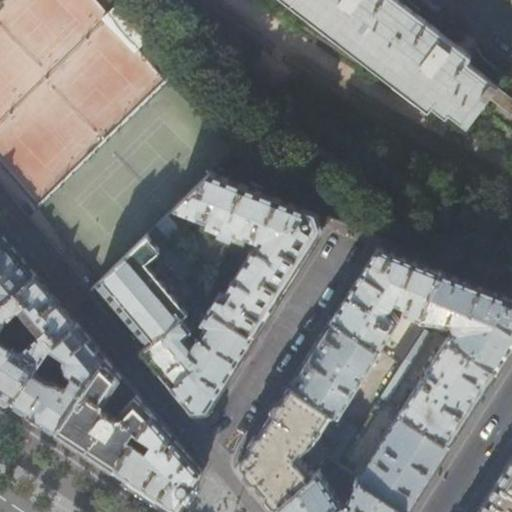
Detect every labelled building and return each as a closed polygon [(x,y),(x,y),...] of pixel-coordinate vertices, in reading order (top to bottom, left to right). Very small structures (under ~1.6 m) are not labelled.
[(295,0),(447,114),(448,112),(467,126),(496,86),(492,83),(500,72),(485,60),(478,52),(474,57),(415,15),(418,9),(406,0),(295,0)] [(323,227),(318,212),(208,169),(171,207),(255,241),(223,291),(219,289),(208,306),(254,334),(266,317),(287,283),(323,227)] [(94,248),(102,240),(55,193),(37,211),(97,270),(106,261),(94,248)] [(171,235),(171,225),(162,216),(151,227),(165,240),(165,241),(171,235)] [(165,240),(151,227),(97,282),(149,342),(180,316),(186,311),(157,278),(161,274),(154,266),(150,269),(143,262),(165,240)] [(0,303),(35,272),(16,250),(0,231),(0,303)] [(232,245),(234,238),(215,231),(212,237),(214,241),(223,244),(227,243),(232,245)] [(441,269),(380,244),(356,280),(332,318),(380,349),(399,320),(389,305),(392,300),(405,306),(403,311),(417,318),(413,320),(391,355),(401,362),(423,327),(425,324),(421,319),(441,269)] [(180,282),(193,270),(172,248),(159,260),(180,282)] [(511,296),(441,269),(421,319),(452,323),(455,329),(447,337),(497,369),(511,345),(511,296)] [(47,350),(50,346),(77,322),(56,297),(35,272),(0,303),(0,390),(12,399),(34,369),(42,357),(47,350)] [(196,325),(201,329),(191,344),(184,335),(190,330),(190,328),(180,316),(149,342),(141,349),(167,379),(193,410),(207,408),(227,377),(254,334),(208,306),(196,325)] [(348,398),(380,349),(332,318),(309,352),(290,383),(338,414),(346,402),(351,406),(354,402),(348,398)] [(92,339),(77,322),(50,346),(66,357),(64,360),(68,371),(60,381),(49,379),(34,369),(12,399),(35,414),(57,428),(106,355),(92,339)] [(431,332),(423,327),(401,362),(386,384),(379,397),(386,401),(431,332)] [(497,369),(447,337),(400,410),(450,443),(471,409),(497,369)] [(49,362),(54,355),(47,350),(42,357),(49,362)] [(123,375),(106,355),(57,428),(89,450),(114,467),(153,410),(137,392),(120,407),(122,413),(116,415),(107,409),(105,410),(101,400),(105,399),(123,375)] [(401,362),(391,355),(377,378),(386,384),(401,362)] [(337,461),(359,428),(338,414),(290,383),(264,423),(239,462),(256,483),(275,507),(315,473),(302,451),(317,435),(323,426),(330,431),(334,426),(338,429),(336,433),(344,438),(331,458),(332,459),(337,461)] [(386,401),(379,397),(359,428),(337,461),(344,466),(382,407),(386,401)] [(176,437),(169,448),(165,446),(172,433),(153,410),(114,467),(136,482),(143,487),(172,507),(177,508),(180,506),(202,472),(202,468),(181,443),(176,437)] [(450,443),(400,410),(358,476),(408,508),(427,479),(450,443)] [(511,511),(511,457),(480,507),(477,511),(511,511)] [(344,479),(349,471),(344,466),(337,461),(332,459),(323,466),(344,479)] [(341,503),(320,470),(315,473),(275,507),(280,511),(405,511),(408,508),(358,476),(348,503),(341,503)] [(161,511),(167,511),(172,507),(143,487),(138,496),(161,511)]
